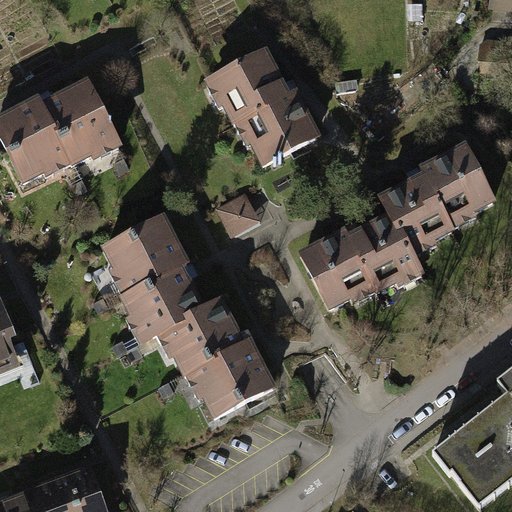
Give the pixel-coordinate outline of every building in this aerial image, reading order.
[(511,0),(491,0),(490,10),(511,13),(511,0)] [(480,46),(479,73),(508,75),(509,68),(511,68),(511,32),(511,33),(511,42),(487,41),(480,46)] [(268,52),(210,83),(258,170),(315,139),(288,89),(268,52)] [(84,84),(0,125),(0,134),(25,186),(113,142),(84,84)] [(500,218),(466,148),(375,191),(388,220),(409,262),(500,218)] [(123,161),(114,166),(119,176),(129,170),(123,161)] [(83,181),(73,186),(78,196),(88,191),(83,181)] [(244,194),(216,209),(230,236),(258,221),(244,194)] [(409,262),(388,220),(303,260),(334,324),(419,284),(409,262)] [(155,341),(204,315),(183,275),(156,223),(98,253),(146,345),(155,341)] [(0,378),(39,363),(14,298),(0,303),(0,378)] [(103,300),(93,305),(98,315),(108,310),(103,300)] [(234,343),(216,309),(204,315),(155,341),(203,432),(264,400),(234,343)] [(122,342),(112,348),(118,357),(128,352),(122,342)] [(138,348),(128,353),(133,363),(143,358),(138,348)] [(169,384),(159,390),(159,391),(164,399),(174,394),(169,384)] [(511,387),(435,442),(479,504),(511,480),(511,387)] [(108,511),(92,468),(0,504),(0,511),(108,511)]
